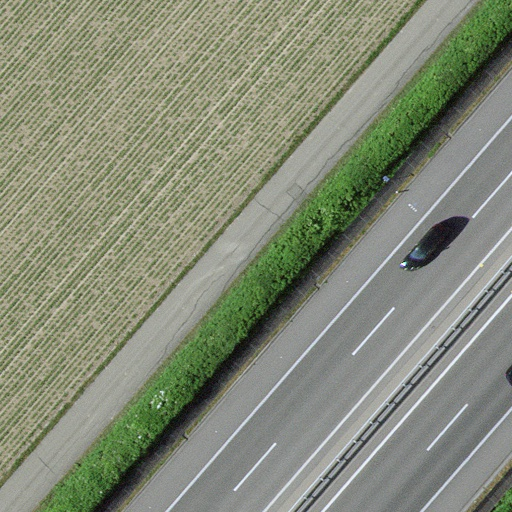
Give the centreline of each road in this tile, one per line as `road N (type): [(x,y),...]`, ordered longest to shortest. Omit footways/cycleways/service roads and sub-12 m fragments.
road 1 (track): [(2,511),(451,0)]
road 2 (motorway): [(511,172),(215,511)]
road 3 (motorway): [(372,511),(511,352)]
